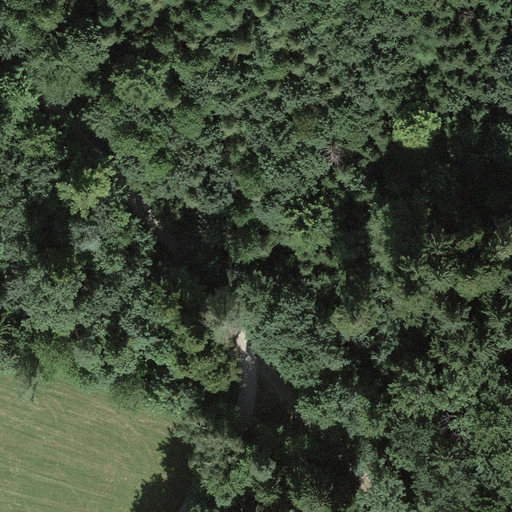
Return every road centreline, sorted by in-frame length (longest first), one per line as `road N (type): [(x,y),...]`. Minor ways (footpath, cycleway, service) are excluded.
road 1 (track): [(173,511),(234,395),(238,330),(0,57)]
road 2 (track): [(238,330),(402,511)]
